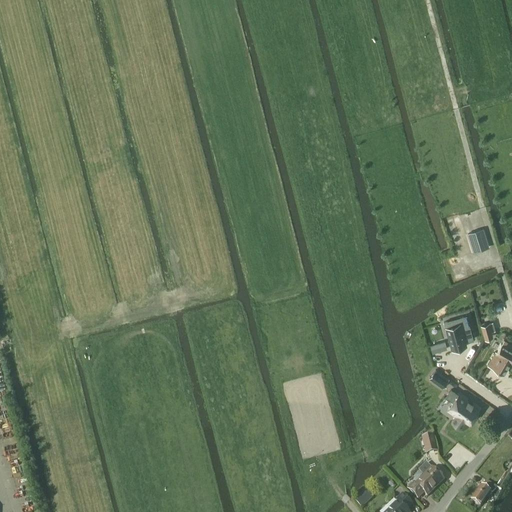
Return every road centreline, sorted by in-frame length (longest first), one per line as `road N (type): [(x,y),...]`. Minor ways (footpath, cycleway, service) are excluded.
road 1 (track): [(501,277),(428,0)]
road 2 (unclassified): [(437,511),(511,416)]
